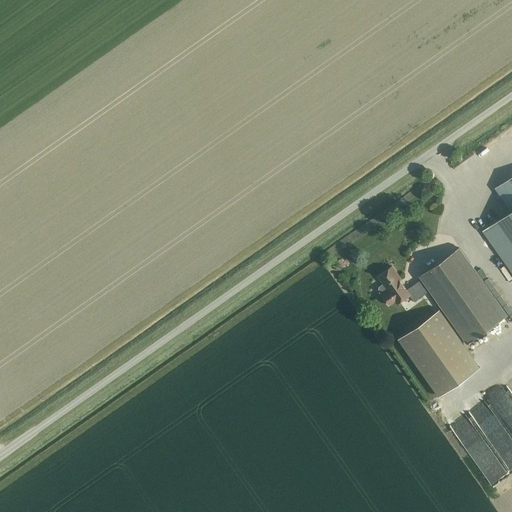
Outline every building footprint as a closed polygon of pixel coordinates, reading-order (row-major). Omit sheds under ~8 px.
[(511,175),(495,188),(511,210),(484,230),(511,269),(511,175)] [(427,242),(425,227),(413,228),(415,243),(427,242)] [(422,279),(430,290),(467,342),(506,314),(459,248),(420,275),(422,279)] [(430,290),(422,279),(406,290),(400,280),(401,279),(392,266),(378,276),(388,290),(381,295),(389,305),(395,300),(397,303),(409,295),(414,301),(430,290)] [(398,338),(439,396),(480,367),(439,309),(398,338)] [(511,408),(502,388),(489,394),(511,439),(511,438),(511,408)] [(499,457),(510,450),(481,402),(470,409),(499,457)] [(463,445),(475,440),(465,416),(452,421),(463,445)] [(496,464),(488,467),(493,479),(501,476),(496,464)]
